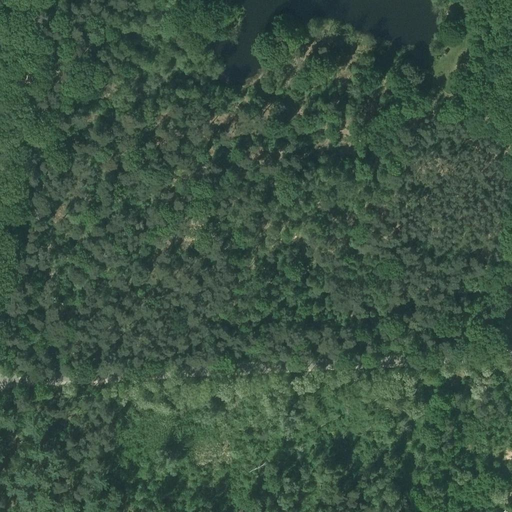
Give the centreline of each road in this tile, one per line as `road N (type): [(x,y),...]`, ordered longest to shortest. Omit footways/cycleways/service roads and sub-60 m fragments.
road 1 (unclassified): [(0,381),(511,355)]
road 2 (unclassified): [(0,253),(31,0)]
